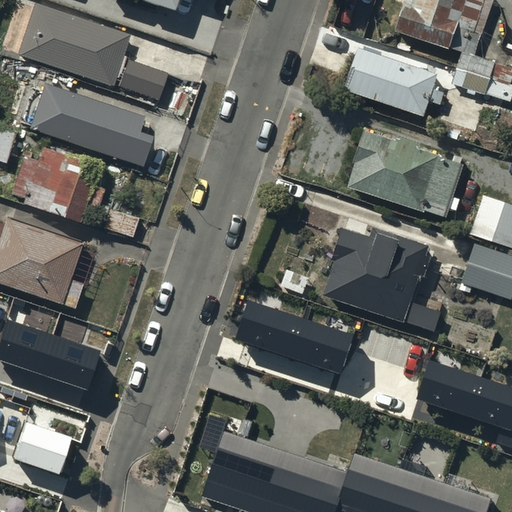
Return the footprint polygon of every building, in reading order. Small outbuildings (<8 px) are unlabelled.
[(127,31),(36,0),(34,0),(17,50),(111,83),(123,48),(126,49),(130,40),(125,38),(127,31)] [(511,72),(511,64),(470,51),(487,0),(402,0),(395,24),(462,47),(457,63),(509,80),(511,72)] [(347,84),(420,109),(434,69),(361,44),(347,84)] [(167,70),(129,57),(119,86),(158,99),(167,70)] [(146,116),(45,83),(30,130),(144,167),(154,135),(141,131),(146,116)] [(346,178),(445,211),(463,159),(363,126),(346,178)] [(0,161),(5,163),(13,132),(0,128),(0,161)] [(16,191),(29,195),(28,200),(79,217),(85,199),(98,203),(104,185),(92,181),(99,160),(47,143),(42,157),(29,152),(16,191)] [(471,229),(510,242),(511,237),(511,202),(483,193),(471,229)] [(0,278),(57,298),(58,295),(73,300),(80,280),(65,275),(78,237),(6,212),(0,229),(0,278)] [(326,291),(436,327),(442,308),(409,297),(427,243),(382,228),(380,235),(345,224),(333,259),(336,260),(326,291)] [(462,280),(510,295),(511,289),(511,251),(474,240),(462,280)] [(353,335),(250,300),(237,339),(340,373),(353,335)] [(101,350),(7,319),(0,339),(0,359),(88,389),(101,350)] [(511,386),(432,360),(419,398),(511,429),(511,386)] [(73,437),(26,421),(13,460),(60,475),(73,437)] [(487,511),(493,496),(446,481),(400,466),(353,450),(346,469),(227,430),(207,490),(273,511),(487,511)]
